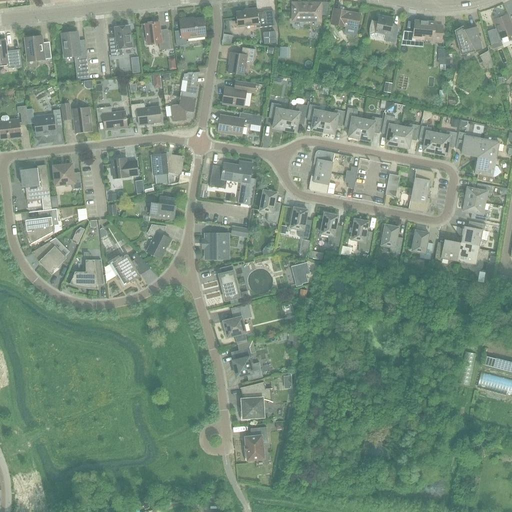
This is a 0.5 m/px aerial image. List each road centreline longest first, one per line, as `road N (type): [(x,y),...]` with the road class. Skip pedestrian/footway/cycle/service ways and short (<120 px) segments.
road 1 (residential): [(185,268),(111,305),(46,291),(12,245),(2,173),(9,155),(160,138),(200,144)]
road 2 (residential): [(275,155),(286,185),(305,197),(440,218),(453,197),(451,172),(306,142)]
road 3 (residential): [(0,19),(165,0)]
road 4 (residential): [(224,428),(213,348),(185,268)]
road 5 (residential): [(200,144),(213,0)]
road 6 (residential): [(185,268),(200,144)]
